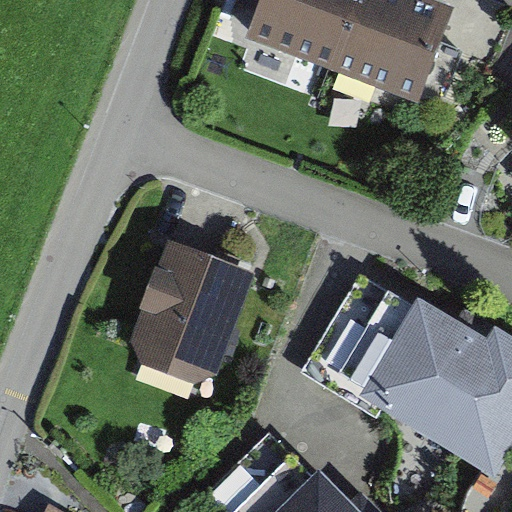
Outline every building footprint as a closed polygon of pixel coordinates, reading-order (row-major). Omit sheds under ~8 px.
[(315,91),(352,0),(249,0),(227,55),(315,91)] [(402,127),(448,20),(398,0),(352,0),(315,91),(402,127)] [(511,126),(502,135),(511,145),(511,126)] [(240,283),(155,250),(115,353),(199,386),(240,283)] [(511,443),(511,370),(365,290),(311,389),(488,486),(511,443)] [(376,511),(284,433),(215,511),(376,511)]
